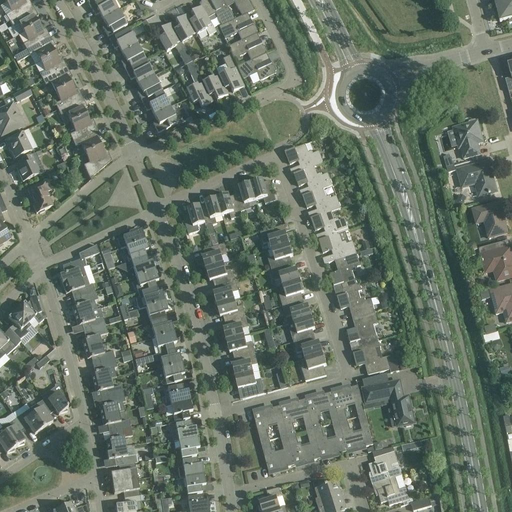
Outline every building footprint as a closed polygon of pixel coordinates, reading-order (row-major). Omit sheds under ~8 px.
[(6,24),(9,22),(33,8),(27,0),(25,0),(24,1),(23,0),(12,0),(6,4),(11,13),(6,16),(6,17),(3,19),(6,24)] [(99,14),(103,20),(118,11),(112,1),(112,2),(111,0),(102,0),(90,7),(95,16),(99,14)] [(221,27),(234,21),(226,7),(222,0),(208,0),(206,0),(203,0),(200,2),(200,4),(199,4),(201,7),(207,17),(214,13),(218,21),(220,20),(223,25),(221,26),(221,27)] [(233,2),(239,12),(240,10),(243,16),(241,17),(242,17),(254,11),(247,0),(222,0),(226,7),(233,2)] [(496,9),(498,16),(500,23),(508,20),(509,24),(511,23),(511,0),(504,0),(505,0),(494,3),(496,9)] [(194,19),(189,22),(197,36),(206,31),(209,37),(216,33),(217,36),(222,34),(219,28),(214,30),(211,26),(201,7),(191,13),(194,19)] [(9,22),(18,37),(23,34),(38,25),(35,19),(38,17),(33,8),(9,22)] [(118,11),(103,20),(106,26),(102,28),(108,38),(127,27),(123,21),(124,21),(118,11)] [(225,40),(224,38),(230,36),(230,38),(239,34),(243,41),(228,48),(243,41),(256,35),(256,33),(257,32),(255,27),(253,27),(252,26),(251,26),(249,22),(250,21),(247,15),(254,12),(254,11),(242,17),(234,21),(221,27),(219,28),(222,34),(225,40)] [(197,36),(189,22),(186,16),(175,22),(179,28),(174,30),(171,24),(171,25),(182,44),(192,39),(191,37),(196,34),(197,36)] [(18,37),(23,45),(26,51),(50,38),(45,29),(42,30),(38,25),(23,34),(18,37)] [(181,45),(182,44),(171,25),(160,30),(163,36),(158,39),(163,48),(166,53),(175,48),(179,54),(185,51),(181,45)] [(121,54),(137,46),(133,39),(128,30),(109,40),(114,50),(118,48),(121,54)] [(256,35),(243,41),(228,48),(234,60),(235,60),(234,58),(239,56),(240,58),(248,54),(252,61),(237,68),(238,68),(252,61),(266,54),(265,53),(266,52),(264,47),(262,47),(262,45),(260,46),(259,42),(260,41),(256,35)] [(26,51),(20,55),(14,58),(17,64),(34,54),(39,63),(55,55),(52,49),(55,47),(50,38),(26,51)] [(121,62),(126,72),(145,61),(142,56),(137,46),(121,54),(125,60),(121,62)] [(20,55),(18,52),(17,51),(15,50),(13,50),(10,52),(14,58),(20,55)] [(269,61),(266,54),(252,61),(238,68),(243,80),(256,74),(260,82),(275,75),(275,73),(276,72),(273,67),(272,67),(271,65),(270,66),(268,62),(269,61)] [(39,75),(42,81),(66,68),(62,59),(58,61),(55,55),(39,63),(44,72),(39,75)] [(228,71),(218,75),(228,96),(225,90),(230,87),(233,94),(244,89),(229,57),(223,60),(228,71)] [(134,79),(138,85),(153,77),(148,67),(145,61),(126,72),(131,81),(134,79)] [(212,103),(202,83),(193,64),(186,67),(195,86),(186,90),(189,96),(193,105),(198,102),(201,108),(212,103)] [(50,84),(55,93),(71,85),(68,79),(71,77),(66,68),(42,81),(45,87),(50,84)] [(202,83),(212,103),(209,97),(214,95),(217,101),(228,96),(218,75),(216,70),(210,73),(212,78),(202,83)] [(161,93),(153,77),(138,85),(141,91),(137,93),(142,103),(161,93)] [(179,83),(176,77),(171,80),(174,86),(179,83)] [(71,85),(55,93),(60,102),(55,105),(58,111),(82,99),(78,90),(74,91),(71,85)] [(32,97),(28,89),(13,97),(17,104),(32,97)] [(169,108),(161,93),(142,103),(147,112),(151,110),(154,116),(169,108)] [(66,114),(71,124),(87,116),(84,110),(87,108),(82,99),(58,111),(61,117),(66,114)] [(15,111),(12,105),(0,111),(0,110),(0,132),(2,131),(4,136),(17,130),(18,130),(21,128),(22,124),(21,121),(17,119),(16,119),(13,113),(15,111)] [(177,124),(169,108),(154,116),(157,123),(153,124),(158,134),(177,124)] [(87,116),(71,124),(75,133),(70,136),(72,142),(97,130),(93,121),(89,122),(87,116)] [(475,121),(468,123),(469,124),(453,129),(459,150),(461,149),(463,160),(480,156),(477,145),(483,143),(481,138),(481,137),(480,137),(479,136),(478,136),(477,133),(480,133),(477,122),(475,123),(475,121)] [(97,130),(72,142),(75,147),(81,145),(85,154),(101,147),(98,141),(101,140),(97,130)] [(31,151),(22,133),(5,142),(8,148),(9,148),(15,159),(24,155),(31,151)] [(290,171),(292,176),(294,176),(303,172),(313,168),(313,169),(324,164),(322,161),(319,152),(313,154),(312,152),(308,153),(305,145),(285,154),(289,165),(299,162),(301,167),(290,171)] [(104,154),(101,147),(85,154),(89,164),(84,166),(90,180),(111,162),(107,152),(104,154)] [(337,152),(328,156),(330,161),(339,158),(337,152)] [(32,179),(44,173),(36,154),(21,161),(24,166),(16,170),(23,183),(32,179)] [(448,156),(443,158),(446,169),(454,167),(448,156)] [(491,174),(488,163),(457,171),(462,189),(475,185),(479,197),(496,193),(493,180),(492,180),(492,179),(491,179),(490,179),(489,179),(487,174),(491,174)] [(294,176),(292,176),(294,176),(298,188),(307,184),(312,194),(302,198),(312,194),(323,190),(332,186),(328,174),(322,176),(321,174),(316,176),(313,169),(313,168),(303,172),(294,176)] [(251,184),(256,202),(263,200),(265,206),(270,204),(276,202),(270,184),(264,186),(262,181),(251,184)] [(47,182),(27,190),(31,200),(32,200),(35,206),(33,207),(36,215),(53,208),(46,193),(51,191),(47,182)] [(256,202),(251,184),(239,188),(240,193),(234,195),(236,199),(240,213),(241,213),(250,210),(249,204),(256,202)] [(316,206),(320,217),(330,213),(341,209),(336,197),(331,199),(330,197),(325,198),(322,191),(323,191),(323,190),(312,194),(302,198),(307,210),(316,206)] [(228,195),(217,199),(222,217),(229,215),(231,220),(242,217),(241,213),(240,213),(236,199),(234,195),(236,199),(230,201),(228,195)] [(206,208),(201,210),(206,228),(216,225),(215,219),(222,217),(217,199),(205,203),(206,208)] [(497,211),(495,204),(472,211),(476,225),(484,223),(488,239),(507,234),(502,214),(500,215),(499,211),(497,211)] [(201,210),(200,209),(200,207),(188,210),(189,216),(183,218),(188,236),(199,233),(197,227),(205,224),(206,228),(201,210)] [(0,246),(11,239),(2,224),(4,223),(0,212),(0,246)] [(324,228),(328,239),(340,235),(349,232),(344,219),(339,222),(338,219),(333,221),(330,213),(320,217),(312,220),(310,220),(315,232),(324,228)] [(269,243),(271,251),(289,245),(285,233),(280,235),(278,229),(280,228),(280,227),(260,234),(263,245),(269,243)] [(120,250),(126,248),(145,241),(141,232),(139,232),(139,230),(128,234),(129,236),(122,238),(117,240),(120,250)] [(335,262),(357,255),(353,243),(347,245),(346,242),(341,244),(338,236),(340,236),(340,235),(328,239),(321,241),(319,242),(323,254),(332,251),(333,255),(323,259),(325,265),(335,261),(335,262)] [(129,264),(144,259),(146,258),(144,253),(148,251),(145,241),(126,248),(129,257),(127,258),(129,264)] [(499,251),(498,244),(478,249),(484,269),(487,272),(493,270),(497,283),(511,278),(511,258),(511,256),(511,255),(511,251),(511,247),(499,251)] [(205,269),(206,270),(224,265),(221,258),(227,256),(224,245),(213,248),(203,251),(203,252),(206,251),(208,257),(202,259),(204,263),(203,264),(203,265),(203,266),(203,267),(204,267),(204,268),(205,269)] [(289,245),(271,251),(274,258),(268,260),(271,271),(289,265),(287,259),(293,257),(289,245)] [(80,261),(62,267),(65,274),(59,276),(62,286),(86,278),(83,269),(86,268),(83,260),(99,254),(96,247),(79,255),(80,261)] [(357,255),(335,262),(339,272),(329,276),(334,288),(341,285),(343,291),(360,285),(357,286),(355,280),(353,281),(351,273),(356,272),(355,269),(361,267),(357,255)] [(136,278),(141,277),(155,272),(152,262),(148,263),(146,258),(144,259),(129,264),(131,269),(133,269),(136,278)] [(112,262),(105,265),(107,271),(115,269),(112,262)] [(224,265),(206,270),(206,271),(206,272),(206,273),(206,274),(206,275),(206,276),(207,276),(207,277),(208,277),(209,282),(215,280),(217,287),(235,281),(232,270),(226,272),(224,265)] [(289,265),(271,271),(274,282),(280,280),(283,287),(300,282),(297,270),(291,272),(289,265)] [(136,278),(141,293),(156,289),(154,283),(158,282),(155,272),(141,277),(136,278)] [(86,278),(62,286),(63,286),(64,285),(67,294),(71,293),(73,300),(95,293),(92,285),(89,286),(86,278)] [(235,281),(217,287),(218,293),(213,294),(215,299),(214,300),(214,301),(214,302),(214,303),(215,304),(216,305),(216,306),(234,301),(232,294),(238,292),(235,281)] [(279,296),(282,307),(300,302),(298,295),(304,293),(300,282),(283,287),(285,294),(279,296)] [(490,291),(489,291),(496,316),(503,314),(504,313),(507,324),(511,322),(511,284),(502,288),(490,291)] [(360,285),(343,291),(344,296),(337,298),(340,310),(350,308),(353,319),(374,313),(371,300),(365,302),(364,299),(359,301),(357,293),(362,292),(360,285)] [(138,294),(140,299),(136,301),(139,311),(146,309),(165,303),(162,293),(158,294),(156,289),(141,293),(138,294)] [(486,292),(480,293),(481,301),(488,300),(486,292)] [(95,293),(73,300),(76,307),(72,308),(75,318),(97,311),(94,302),(97,301),(95,293)] [(16,311),(28,324),(33,319),(39,325),(43,321),(39,309),(42,308),(39,298),(36,299),(36,298),(30,300),(31,305),(28,308),(24,304),(16,311)] [(234,301),(216,306),(217,307),(216,308),(216,309),(216,310),(217,311),(217,312),(218,313),(220,318),(225,316),(227,323),(245,317),(242,307),(236,308),(234,301)] [(291,316),(294,324),(311,318),(308,306),(302,308),(300,302),(282,307),(286,318),(291,316)] [(146,309),(150,324),(165,320),(164,314),(168,313),(165,303),(146,309)] [(122,316),(128,314),(125,306),(119,308),(122,316)] [(84,333),(105,327),(103,319),(100,310),(97,311),(75,318),(78,327),(81,326),(84,333)] [(14,326),(9,331),(19,342),(28,334),(26,332),(31,327),(28,324),(16,311),(8,319),(14,326)] [(374,313),(353,319),(356,330),(347,332),(350,344),(358,342),(359,348),(378,343),(376,336),(375,337),(372,327),(378,325),(374,313)] [(226,342),(244,337),(242,330),(248,328),(245,317),(227,323),(229,329),(223,330),(224,335),(224,336),(224,337),(224,338),(224,339),(225,340),(226,341),(226,342)] [(290,333),(293,344),(312,338),(310,332),(315,330),(311,318),(294,324),(296,331),(290,333)] [(154,339),(171,335),(173,334),(171,324),(167,325),(165,320),(150,324),(154,339)] [(497,332),(495,323),(489,325),(491,334),(497,332)] [(105,327),(84,333),(86,340),(82,341),(84,351),(101,346),(99,337),(107,335),(105,327)] [(0,349),(5,356),(6,357),(20,344),(19,342),(9,331),(3,337),(0,333),(0,349)] [(132,333),(127,335),(130,345),(135,344),(132,333)] [(154,339),(159,355),(174,351),(172,345),(176,344),(173,334),(171,335),(154,339)] [(244,337),(226,342),(226,343),(226,344),(226,345),(226,346),(226,347),(227,348),(228,349),(229,354),(235,353),(236,359),(255,354),(252,343),(246,345),(244,337)] [(312,338),(293,344),(297,354),(303,353),(305,360),(323,355),(319,343),(314,345),(312,338)] [(378,343),(359,348),(361,353),(353,355),(356,368),(366,365),(369,376),(389,371),(390,374),(399,372),(396,362),(392,363),(391,357),(381,360),(380,357),(377,358),(375,350),(380,349),(378,343)] [(91,359),(93,366),(115,361),(112,353),(104,355),(101,346),(84,351),(87,360),(91,359)] [(174,351),(159,355),(162,370),(175,367),(182,365),(179,355),(175,356),(174,351)] [(255,354),(236,359),(238,365),(232,366),(233,371),(233,372),(233,373),(233,374),(233,375),(233,376),(234,377),(235,377),(235,378),(253,374),(251,367),(257,365),(255,354)] [(326,366),(323,355),(305,360),(307,367),(301,369),(305,383),(326,377),(326,376),(324,377),(321,368),(326,366)] [(49,362),(46,358),(43,360),(39,363),(38,364),(36,366),(39,371),(49,362)] [(115,361),(93,366),(95,374),(91,375),(93,384),(110,380),(116,378),(114,369),(117,369),(115,361)] [(182,365),(175,367),(162,370),(166,386),(182,382),(180,377),(184,376),(182,365)] [(501,369),(500,370),(502,377),(503,377),(510,375),(508,367),(501,369)] [(253,374),(235,378),(235,379),(235,380),(235,381),(235,382),(235,383),(235,384),(236,385),(237,385),(238,390),(243,389),(244,395),(242,396),(263,391),(261,382),(261,380),(255,382),(253,374)] [(99,393),(101,400),(123,395),(122,390),(121,387),(113,389),(110,380),(93,384),(96,394),(99,393)] [(403,397),(399,383),(383,387),(363,391),(366,405),(386,400),(392,427),(397,427),(397,428),(404,427),(404,428),(411,427),(411,425),(414,424),(408,399),(402,400),(402,397),(403,397)] [(167,390),(171,406),(190,402),(188,392),(183,393),(182,386),(167,390)] [(12,387),(7,391),(11,395),(16,392),(12,387)] [(333,401),(339,423),(348,421),(345,412),(347,411),(346,408),(355,406),(358,418),(365,417),(357,387),(349,389),(348,388),(341,390),(342,394),(339,395),(339,394),(338,394),(339,399),(333,401)] [(151,390),(146,391),(141,392),(142,398),(152,396),(151,390)] [(58,396),(57,394),(56,395),(51,391),(41,398),(43,401),(45,403),(51,412),(54,410),(58,416),(61,414),(67,413),(66,411),(68,410),(63,402),(60,395),(58,396)] [(332,425),(339,423),(333,401),(331,394),(323,396),(322,395),(315,397),(316,401),(313,402),(313,401),(312,401),(313,406),(307,408),(313,430),(322,428),(319,419),(321,418),(320,415),(329,413),(332,425)] [(123,395),(101,400),(103,407),(99,408),(101,418),(118,414),(116,405),(125,403),(124,398),(123,395)] [(43,401),(30,410),(43,430),(52,424),(46,415),(51,412),(45,403),(43,401)] [(287,437),(296,435),(293,426),(295,425),(294,422),(303,420),(306,432),(313,430),(307,408),(305,401),(297,403),(297,402),(289,404),(290,408),(287,408),(286,408),(287,413),(281,415),(287,437)] [(190,402),(171,406),(175,423),(180,422),(189,420),(188,414),(192,413),(190,402)] [(280,439),(287,437),(281,415),(279,408),(271,410),(271,409),(263,411),(264,414),(261,415),(260,415),(262,420),(256,421),(262,444),(270,442),(267,432),(269,432),(268,429),(277,427),(280,439)] [(30,410),(16,420),(23,431),(28,427),(34,436),(43,430),(30,410)] [(118,414),(101,418),(103,427),(107,426),(109,434),(131,429),(129,421),(120,423),(118,414)] [(348,421),(339,423),(345,446),(351,444),(352,449),(353,449),(356,448),(357,451),(364,449),(373,446),(365,417),(358,418),(361,431),(353,433),(352,430),(350,431),(348,421)] [(5,434),(16,449),(17,448),(24,446),(24,443),(25,443),(19,434),(23,431),(16,420),(8,425),(1,427),(2,429),(5,434)] [(172,433),(174,444),(197,439),(195,429),(191,429),(190,423),(175,426),(176,432),(172,433)] [(345,446),(339,423),(332,425),(335,438),(327,440),(326,437),(324,437),(322,428),(313,430),(319,453),(325,451),(326,456),(327,456),(327,455),(330,455),(331,458),(338,456),(338,455),(347,453),(345,446)] [(0,446),(6,455),(8,454),(14,452),(13,450),(16,449),(5,434),(2,429),(0,430),(0,446)] [(131,429),(109,434),(110,441),(106,442),(108,451),(106,451),(106,452),(125,448),(124,439),(132,437),(131,429)] [(313,430),(306,432),(310,445),(301,447),(300,444),(298,444),(296,435),(287,437),(293,460),(299,458),(301,463),(301,462),(304,461),(305,465),(313,463),(312,462),(321,460),(319,453),(313,430)] [(287,437),(280,439),(284,452),(275,454),(274,450),(272,451),(270,442),(262,444),(267,466),(273,465),(275,470),(275,469),(278,468),(279,472),(287,470),(286,469),(295,467),(293,460),(287,437)] [(179,449),(181,460),(196,457),(195,451),(199,450),(197,439),(174,444),(175,450),(179,449)] [(377,444),(373,445),(375,452),(382,450),(381,446),(377,444)] [(125,448),(106,452),(108,461),(114,460),(115,468),(125,466),(137,464),(136,456),(127,457),(125,448)] [(373,478),(375,485),(402,477),(399,469),(393,471),(391,466),(398,464),(394,453),(374,459),(375,464),(369,466),(371,474),(369,474),(370,479),(373,478)] [(179,480),(184,479),(204,476),(202,466),(198,466),(197,460),(182,462),(183,468),(178,469),(179,480)] [(119,467),(120,473),(110,475),(112,485),(137,481),(134,465),(119,467)] [(205,487),(204,476),(184,479),(187,496),(202,494),(201,487),(205,487)] [(402,477),(375,485),(377,492),(375,493),(376,497),(378,497),(381,505),(388,502),(389,507),(409,500),(406,489),(399,491),(395,479),(402,477)] [(140,497),(137,481),(112,485),(114,495),(123,494),(124,499),(140,497)] [(318,508),(343,500),(340,489),(338,490),(335,483),(314,490),(318,499),(315,500),(318,508)] [(261,511),(270,511),(280,509),(276,498),(281,497),(279,489),(266,492),(269,500),(259,504),(261,511)] [(115,506),(116,511),(135,511),(134,504),(140,503),(140,497),(124,499),(125,505),(115,506)] [(189,511),(208,511),(208,503),(203,503),(202,497),(187,499),(189,511)] [(414,503),(413,503),(411,504),(413,511),(415,511),(431,507),(429,498),(419,501),(414,503)] [(347,510),(343,500),(318,508),(318,511),(344,511),(347,510)]
